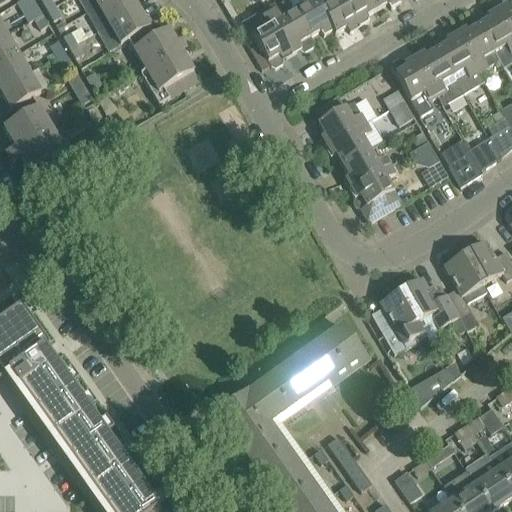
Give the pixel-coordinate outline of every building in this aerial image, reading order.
[(25,21),(39,13),(31,0),(26,0),(16,6),(25,21)] [(47,14),(55,9),(50,0),(45,0),(40,3),(47,14)] [(91,0),(98,10),(114,0),(91,0)] [(109,29),(138,12),(131,0),(114,0),(98,10),(109,29)] [(296,0),(289,4),(295,13),(310,40),(321,34),(324,39),(333,34),(312,0),(296,0)] [(359,30),(341,0),(312,0),(333,34),(335,37),(346,31),(349,36),(359,30)] [(341,0),(359,30),(369,24),(366,19),(377,13),(369,0),(341,0)] [(369,0),(377,13),(388,6),(391,12),(401,6),(397,0),(369,0)] [(275,6),(265,12),(292,58),(300,53),(305,55),(313,50),(313,46),(310,40),(295,13),(289,4),(278,11),(275,6)] [(496,11),(511,39),(511,8),(508,11),(505,6),(496,11)] [(55,9),(47,14),(53,25),(62,20),(55,9)] [(511,56),(511,39),(496,11),(486,17),(489,22),(478,29),(494,56),(505,49),(510,58),(511,57),(511,56)] [(153,28),(149,22),(149,21),(145,23),(138,12),(109,29),(120,48),(127,44),(153,28)] [(292,58),(265,12),(241,26),(249,41),(252,39),(271,70),(275,73),(283,68),(283,63),(292,58)] [(49,28),(39,13),(25,21),(28,26),(34,23),(40,33),(49,28)] [(494,56),(478,29),(473,20),(472,20),(461,27),(463,30),(454,36),(484,86),(505,74),(494,56)] [(186,41),(177,47),(168,32),(159,38),(153,28),(127,44),(144,73),(145,74),(190,48),(186,41)] [(69,52),(78,47),(77,45),(80,43),(75,34),(63,41),(69,52)] [(447,46),(437,53),(463,98),(484,86),(454,36),(444,41),(447,46)] [(7,38),(0,42),(0,67),(18,57),(7,38)] [(56,61),(65,56),(58,45),(50,50),(53,55),(46,59),(49,64),(56,60),(56,61)] [(69,52),(76,62),(84,57),(78,47),(69,52)] [(140,75),(148,91),(158,108),(199,84),(182,56),(191,50),(190,48),(145,74),(144,73),(140,75)] [(443,110),(463,98),(437,53),(426,59),(423,54),(413,60),(437,101),(443,110)] [(65,56),(56,61),(62,71),(71,67),(65,56)] [(0,93),(29,76),(18,57),(0,67),(0,93)] [(413,60),(404,65),(399,62),(392,67),(392,72),(420,120),(433,113),(429,105),(437,101),(413,60)] [(29,76),(0,93),(0,94),(11,112),(7,114),(13,124),(38,109),(33,100),(40,95),(40,94),(49,89),(38,71),(29,76)] [(97,82),(89,87),(93,93),(101,88),(97,82)] [(86,91),(76,97),(83,108),(93,102),(90,98),(86,91)] [(398,94),(389,100),(381,104),(384,110),(378,113),(377,111),(367,117),(371,123),(389,114),(404,105),(398,94)] [(404,105),(389,114),(398,130),(413,121),(410,116),(404,105)] [(94,106),(86,111),(95,125),(103,121),(94,106)] [(319,141),(325,151),(366,127),(360,118),(353,106),(345,111),(318,126),(324,138),(319,141)] [(511,107),(500,114),(505,122),(507,127),(511,123),(511,107)] [(38,109),(13,124),(3,130),(15,150),(5,155),(7,157),(51,131),(38,109)] [(112,109),(104,114),(107,120),(116,115),(112,109)] [(511,134),(507,127),(505,122),(488,132),(492,140),(501,155),(511,148),(511,134)] [(342,169),(369,153),(363,142),(372,137),(366,127),(325,151),(330,161),(336,158),(342,169)] [(11,164),(20,159),(34,183),(74,159),(68,149),(63,152),(51,131),(7,157),(11,164)] [(413,141),(419,151),(428,146),(422,136),(413,141)] [(439,165),(434,157),(428,146),(419,151),(409,157),(416,168),(429,171),(439,165)] [(470,157),(480,175),(491,169),(478,148),(468,154),(470,157)] [(349,192),(390,168),(384,159),(376,164),(369,153),(342,169),(348,180),(343,182),(349,192)] [(482,178),(480,175),(470,157),(459,164),(472,184),(482,178)] [(361,213),(369,227),(401,208),(386,183),(395,177),(390,168),(349,192),(354,201),(352,207),(355,212),(361,213)] [(485,246),(464,258),(482,289),(503,277),(507,285),(511,281),(511,265),(506,255),(494,262),(485,246)] [(486,296),(482,289),(464,258),(443,270),(457,293),(445,299),(465,334),(466,335),(479,328),(466,307),(486,296)] [(438,333),(447,328),(452,325),(458,338),(465,334),(445,299),(442,293),(438,296),(437,294),(432,293),(429,296),(421,283),(401,295),(418,326),(422,333),(435,326),(438,333)] [(381,336),(394,359),(406,352),(427,340),(422,333),(418,326),(401,295),(380,307),(393,329),(381,336)] [(20,307),(0,321),(0,382),(8,377),(104,511),(158,511),(53,363),(50,365),(42,353),(45,352),(44,351),(49,348),(20,307)] [(246,396),(236,403),(240,408),(231,415),(227,409),(218,416),(285,511),(327,511),(267,426),(362,359),(343,331),(305,357),(308,361),(289,375),(286,371),(248,399),(246,396)] [(443,378),(435,383),(441,394),(448,388),(443,378)] [(422,390),(411,397),(419,412),(430,403),(422,390)] [(511,404),(511,394),(510,392),(496,401),(502,411),(511,404)] [(502,430),(491,413),(468,428),(473,437),(483,430),(489,439),(502,430)] [(454,437),(459,446),(464,453),(477,445),(478,445),(477,442),(473,437),(468,428),(454,437)] [(478,445),(477,445),(486,458),(487,458),(495,453),(485,437),(477,442),(478,445)] [(348,456),(337,441),(327,449),(337,464),(348,456)] [(313,458),(320,469),(328,464),(320,453),(313,458)] [(337,464),(342,470),(353,463),(348,456),(337,464)] [(511,496),(497,473),(487,458),(486,458),(464,473),(466,475),(466,476),(489,511),(495,511),(511,501),(511,496)] [(433,459),(426,464),(430,472),(431,472),(438,467),(433,459)] [(511,462),(497,473),(511,496),(511,462)] [(354,465),(353,463),(342,470),(347,477),(357,469),(354,465)] [(362,476),(357,469),(347,477),(351,483),(362,476)] [(366,482),(362,476),(351,483),(356,490),(366,482)] [(409,507),(422,498),(407,476),(394,485),(409,507)] [(489,511),(466,476),(443,491),(451,503),(457,511),(489,511)] [(366,482),(356,490),(360,496),(371,489),(366,482)] [(338,494),(346,504),(353,499),(345,489),(338,494)] [(457,511),(451,503),(439,511),(436,506),(428,511),(457,511)]
